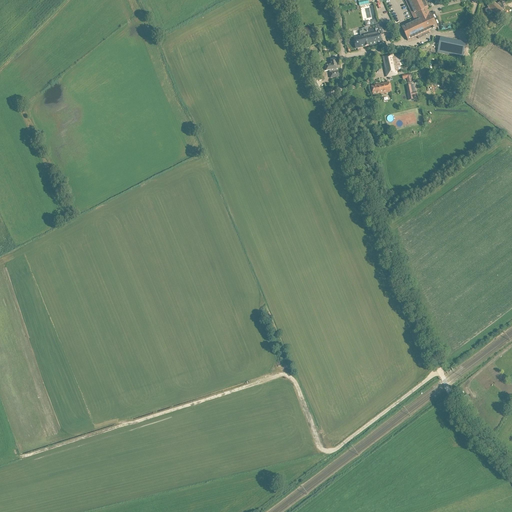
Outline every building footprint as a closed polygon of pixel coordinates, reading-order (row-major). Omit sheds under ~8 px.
[(413,22),(402,27),(409,41),(418,36),(419,40),(430,35),(428,31),(433,29),(435,28),(437,27),(431,15),(431,14),(429,15),(426,9),(428,8),(424,0),(407,0),(415,14),(416,14),(418,20),(413,22)] [(502,0),(499,1),(497,0),(492,0),(489,3),(491,5),(489,6),(491,10),(495,9),(500,13),(506,8),(504,6),(508,4),(504,0),(502,0)] [(361,37),(354,38),(357,50),(383,44),(382,43),(383,43),(382,42),(381,37),(381,36),(384,35),(382,26),(381,25),(379,25),(376,26),(376,28),(368,30),(367,28),(362,29),(362,31),(360,32),(361,37)] [(312,35),(310,31),(308,27),(304,29),(307,37),(312,35)] [(466,43),(441,38),(438,52),(463,57),(466,43)] [(324,61),(320,52),(315,54),(319,63),(324,61)] [(383,57),(386,70),(385,71),(387,77),(398,75),(397,71),(401,70),(400,64),(404,63),(402,56),(394,57),(394,55),(383,57)] [(339,77),(338,71),(337,71),(337,69),(338,69),(336,59),(331,60),(332,65),(326,66),(327,71),(329,70),(331,78),(339,77)] [(411,74),(402,76),(403,80),(407,79),(408,83),(412,82),(411,78),(412,78),(411,74)] [(371,87),(373,95),(373,96),(381,94),(381,95),(391,93),(391,90),(392,90),(391,84),(390,85),(389,82),(378,85),(371,87)] [(414,85),(406,86),(408,93),(407,93),(408,101),(414,99),(414,97),(417,96),(416,92),(412,93),(412,90),(415,89),(414,85)]
